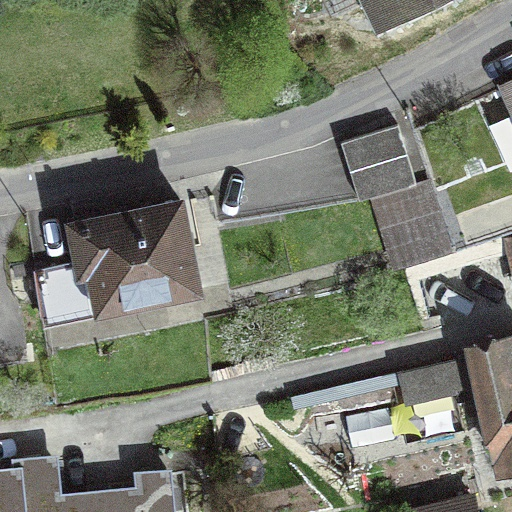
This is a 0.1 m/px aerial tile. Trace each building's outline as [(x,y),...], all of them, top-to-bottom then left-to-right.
[(386,0),(403,31),(460,0),(386,0)] [(412,121),(359,140),(379,197),(432,178),(412,121)] [(216,197),(95,226),(117,320),(239,291),(216,197)] [(511,340),(481,351),(511,442),(511,340)] [(71,458),(0,467),(0,511),(195,511),(186,469),(75,487),(71,458)] [(489,511),(484,493),(417,511),(489,511)]
